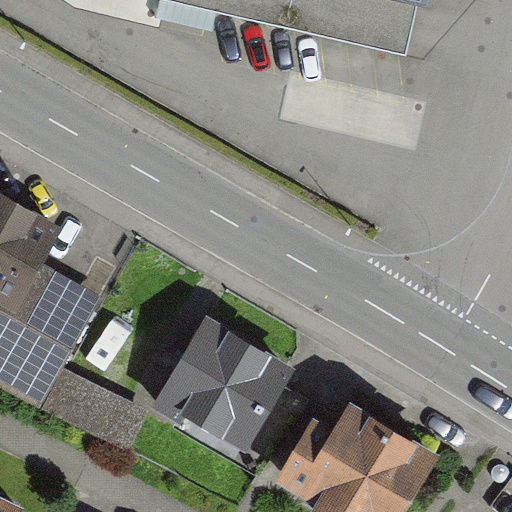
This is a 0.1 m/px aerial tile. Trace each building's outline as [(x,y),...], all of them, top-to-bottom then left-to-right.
[(436,0),(145,0),(144,6),(408,67),(419,20),(432,22),(436,0)] [(66,213),(0,177),(0,380),(40,402),(103,288),(102,287),(59,264),(43,255),(66,213)] [(293,351),(209,304),(162,388),(246,435),(293,351)] [(332,412),(314,402),(277,466),(357,511),(395,511),(440,434),(349,382),(332,412)] [(0,511),(10,511),(19,493),(0,484),(0,511)]
